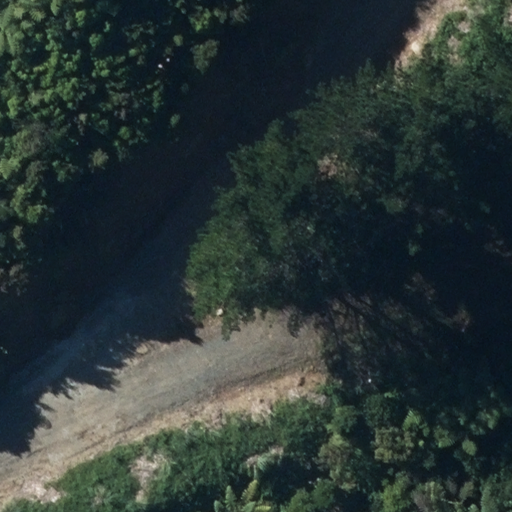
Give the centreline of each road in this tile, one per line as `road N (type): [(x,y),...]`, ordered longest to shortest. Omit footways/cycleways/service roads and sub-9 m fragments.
road 1 (track): [(79,401),(462,0)]
road 2 (track): [(0,430),(325,309),(511,273)]
